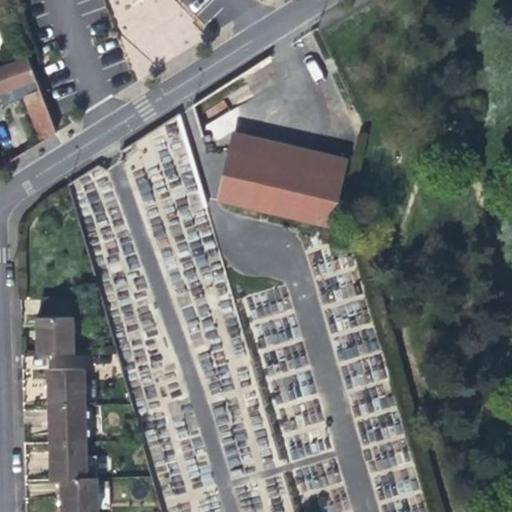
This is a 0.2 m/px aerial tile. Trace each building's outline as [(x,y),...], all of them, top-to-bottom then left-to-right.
[(113,25),(139,72),(199,39),(183,10),(168,19),(162,8),(149,15),(132,24),(128,16),(113,25)] [(25,55),(0,65),(0,94),(35,81),(25,55)] [(54,134),(38,91),(21,97),(38,140),(54,134)] [(217,202),(333,229),(348,164),(321,157),(318,169),(231,150),(217,202)] [(73,353),(71,316),(66,316),(65,297),(39,298),(39,318),(34,318),(35,333),(36,354),(73,353)] [(46,387),(47,405),(84,404),(83,369),(46,369),(46,387)] [(47,417),(48,441),(85,440),(84,404),(47,405),(47,417)] [(86,477),(85,440),(48,441),(49,459),(49,478),(59,478),(86,477)] [(96,511),(96,477),(86,477),(59,478),(59,496),(59,511),(96,511)]
